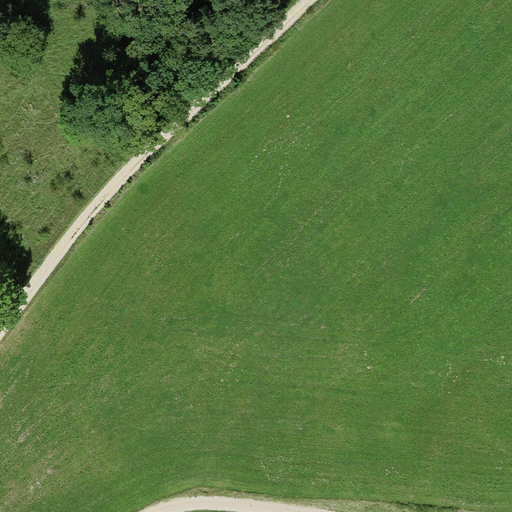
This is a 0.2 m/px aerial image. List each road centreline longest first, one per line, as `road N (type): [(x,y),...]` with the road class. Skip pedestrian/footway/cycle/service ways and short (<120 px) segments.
road 1 (track): [(0,322),(120,176),(306,0)]
road 2 (track): [(284,511),(204,505),(159,511)]
